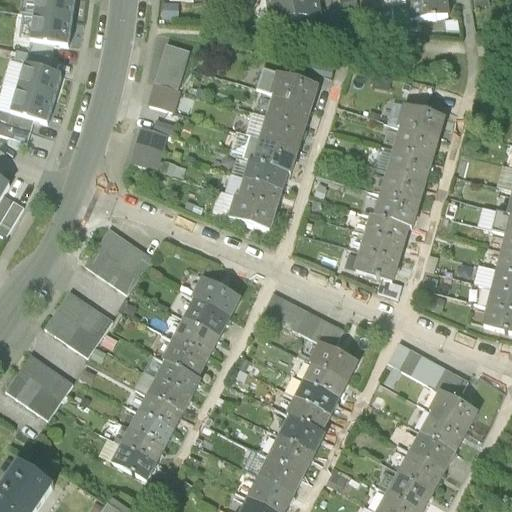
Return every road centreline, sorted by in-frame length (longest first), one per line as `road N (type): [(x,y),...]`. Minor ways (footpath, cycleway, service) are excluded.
road 1 (residential): [(464,0),(471,50),(466,109),(399,322)]
road 2 (residential): [(332,0),(335,92),(275,270)]
road 3 (residential): [(275,270),(173,472)]
road 4 (residential): [(399,322),(306,511)]
road 5 (residential): [(275,270),(79,198)]
road 6 (tertiary): [(124,0),(117,71),(79,198)]
road 7 (tertiary): [(79,198),(0,336)]
road 8 (residential): [(399,322),(275,270)]
road 9 (residential): [(511,400),(452,511)]
road 10 (residential): [(511,368),(399,322)]
